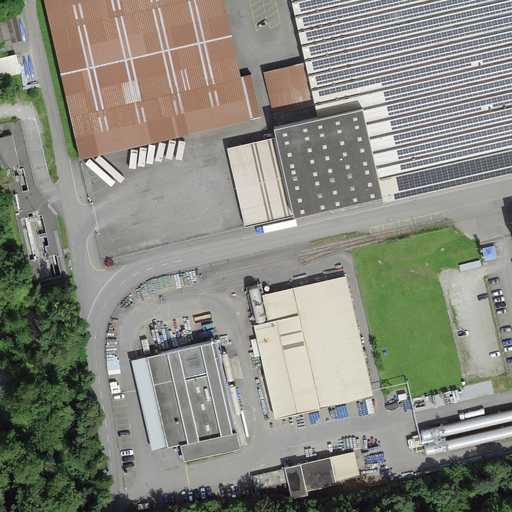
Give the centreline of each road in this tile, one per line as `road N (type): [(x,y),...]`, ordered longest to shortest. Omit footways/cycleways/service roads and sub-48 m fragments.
road 1 (unknown): [(151,469),(125,325),(132,307),(150,296),(226,270),(265,447)]
road 2 (track): [(89,295),(26,0)]
road 3 (unknown): [(75,224),(306,153)]
road 4 (residential): [(96,511),(102,499),(89,295)]
road 5 (unknown): [(265,447),(405,419)]
